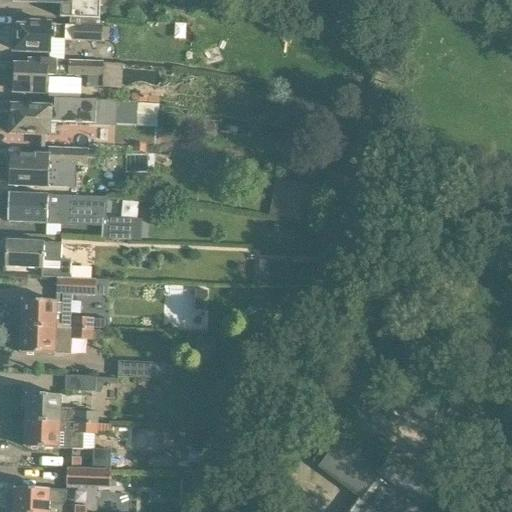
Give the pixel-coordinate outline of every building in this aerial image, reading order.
[(12,0),(12,4),(60,6),(60,19),(70,19),(99,21),(100,0),(12,0)] [(99,27),(99,21),(70,19),(69,27),(16,25),(16,34),(13,34),(12,45),(15,45),(15,52),(52,54),(52,41),(74,42),(74,43),(102,44),(103,27),(99,27)] [(14,68),(14,76),(11,78),(10,85),(13,87),(13,92),(48,94),(49,77),(56,77),(56,76),(103,78),(103,64),(48,61),(28,61),(27,69),(14,68)] [(87,88),(102,89),(103,78),(87,77),(87,88)] [(325,134),(331,106),(300,99),(294,127),(325,134)] [(58,110),(52,110),(13,108),(12,118),(9,118),(9,130),(12,130),(11,135),(51,137),(57,137),(57,125),(95,126),(137,128),(138,105),(74,102),(54,101),(54,103),(59,103),(58,110)] [(137,128),(156,129),(157,106),(138,105),(137,128)] [(145,146),(134,145),(133,153),(145,153),(145,146)] [(6,181),(9,183),(9,187),(48,189),(66,189),(67,167),(87,168),(88,151),(69,150),(49,149),(48,157),(10,156),(10,172),(6,174),(6,181)] [(316,192),(296,188),(285,187),(281,218),(310,222),(316,192)] [(107,200),(29,197),(9,196),(7,224),(102,228),(102,240),(131,241),(132,220),(106,219),(107,200)] [(69,281),(69,279),(70,260),(60,260),(61,246),(26,244),(6,243),(5,269),(42,271),(42,277),(58,278),(58,280),(69,281)] [(259,288),(293,289),(293,263),(260,262),(259,288)] [(21,328),(93,331),(93,330),(93,319),(70,318),(71,295),(94,297),(95,281),(69,279),(69,281),(58,280),(57,303),(22,302),(21,328)] [(107,320),(93,319),(93,330),(107,330),(107,320)] [(278,325),(266,324),(264,335),(277,337),(278,325)] [(92,341),(93,331),(21,328),(20,355),(55,356),(55,355),(70,356),(71,343),(71,340),(92,341)] [(195,352),(214,352),(214,339),(195,338),(195,352)] [(173,365),(118,363),(118,379),(173,381),(173,365)] [(65,377),(65,392),(95,394),(96,378),(65,377)] [(414,391),(407,388),(397,409),(404,413),(414,391)] [(242,392),(231,390),(228,408),(240,410),(242,392)] [(25,423),(98,426),(98,412),(84,412),(84,410),(60,409),(61,397),(26,396),(25,423)] [(422,421),(431,425),(441,404),(433,400),(422,421)] [(97,435),(98,426),(25,423),(24,449),(64,451),(82,452),(83,434),(97,435)] [(195,431),(195,451),(222,451),(222,431),(195,431)] [(194,438),(181,437),(180,449),(192,451),(194,438)] [(422,511),(423,511),(435,495),(391,461),(381,475),(377,472),(375,473),(338,446),(321,469),(362,500),(352,511),(422,511)] [(91,452),(91,471),(110,472),(111,451),(94,450),(91,450),(91,452)] [(198,454),(188,453),(187,464),(197,465),(198,454)] [(71,457),(70,471),(79,471),(80,457),(71,457)] [(67,488),(110,489),(110,472),(91,471),(79,471),(70,471),(67,470),(67,488)] [(195,480),(182,480),(182,488),(195,488),(195,480)] [(13,511),(86,511),(87,505),(65,505),(66,492),(15,490),(13,511)]
